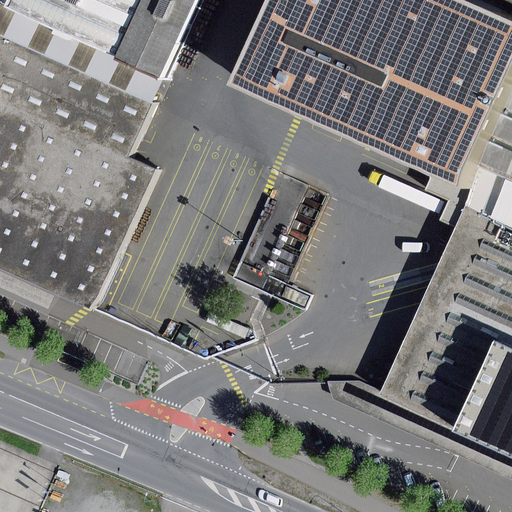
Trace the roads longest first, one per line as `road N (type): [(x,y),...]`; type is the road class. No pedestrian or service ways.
road 1 (primary): [(271,511),(0,399)]
road 2 (unknown): [(236,125),(174,266)]
